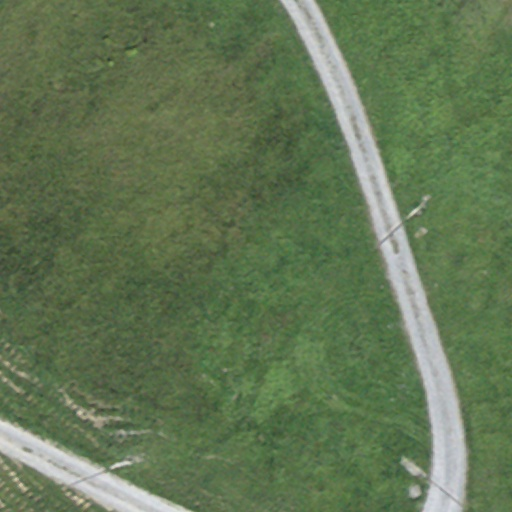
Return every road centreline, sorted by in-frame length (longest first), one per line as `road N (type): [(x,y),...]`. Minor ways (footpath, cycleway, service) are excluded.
road 1 (track): [(448,511),(444,399),(346,93),(299,0)]
road 2 (track): [(0,430),(160,511)]
